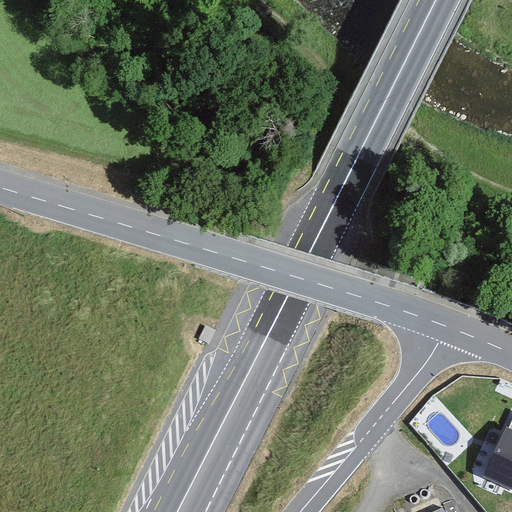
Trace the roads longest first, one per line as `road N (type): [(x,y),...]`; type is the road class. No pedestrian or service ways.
road 1 (primary): [(435,0),(180,511)]
road 2 (tertiary): [(455,328),(0,187)]
road 3 (tertiary): [(302,511),(455,328)]
